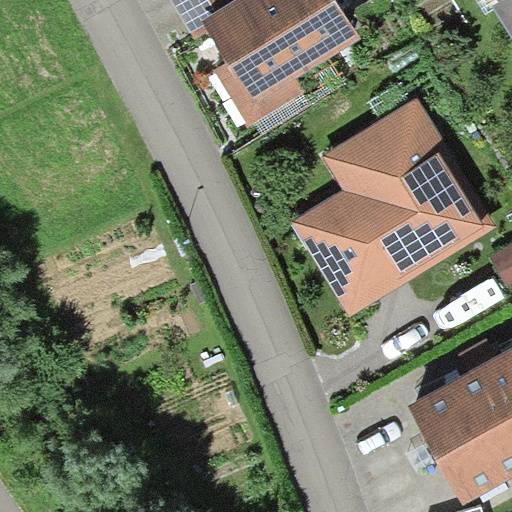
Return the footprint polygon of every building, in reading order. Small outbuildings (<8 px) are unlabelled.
[(206,0),(177,0),(196,30),(215,19),(204,2),(206,0)] [(206,0),(204,2),(215,19),(235,52),(215,64),(249,118),(306,82),(294,62),(362,19),(349,0),(206,0)] [(511,0),(499,0),(511,21),(511,0)] [(292,214),(350,308),(400,277),(497,218),(418,89),(322,147),(344,182),(292,214)] [(511,240),(492,252),(508,280),(511,277),(511,240)] [(511,329),(409,387),(464,485),(511,458),(511,329)] [(484,511),(481,501),(443,511),(484,511)]
